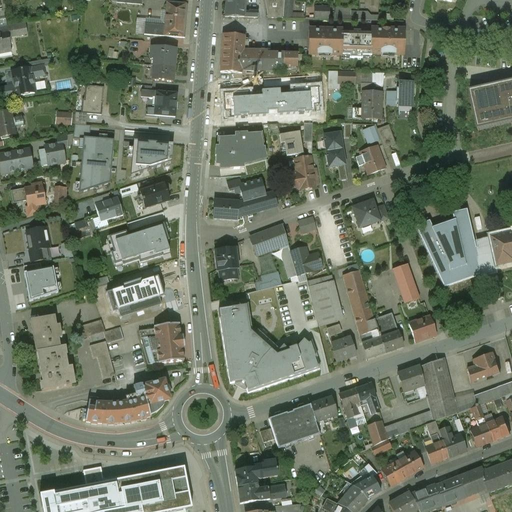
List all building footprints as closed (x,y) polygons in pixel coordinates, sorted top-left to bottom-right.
[(225,0),(224,17),(243,18),(244,13),(244,0),(225,0)] [(263,0),(267,19),(282,19),(283,0),(263,0)] [(292,0),(289,0),(283,0),(282,19),(291,19),(291,13),(292,0)] [(183,26),(185,5),(167,3),(165,24),(183,26)] [(165,24),(145,23),(144,34),(184,37),(187,5),(185,5),(183,26),(165,24)] [(328,8),(314,8),(314,20),(328,20),(328,14),(328,8)] [(379,21),(379,13),(353,12),(353,20),(379,21)] [(0,33),(7,33),(19,31),(18,25),(0,27),(0,33)] [(371,29),(371,33),(371,56),(381,56),(381,54),(393,54),(393,56),(402,56),(402,30),(371,29)] [(341,30),(309,30),(308,55),(317,56),(317,54),(329,54),(329,56),(340,56),(340,55),(341,32),(341,30)] [(371,33),(341,32),(340,55),(349,55),(349,59),(362,59),(362,57),(371,57),(371,56),(371,33)] [(0,33),(0,51),(10,49),(7,33),(0,33)] [(244,38),(222,35),(219,73),(230,74),(241,74),(241,71),(243,52),(244,41),(244,38)] [(175,50),(150,48),(150,60),(153,60),(152,81),(172,82),(175,50)] [(247,52),(243,52),(241,71),(266,72),(266,55),(266,53),(247,52)] [(283,54),(283,55),(283,70),(291,70),(291,68),(296,68),(296,56),(288,56),(288,54),(283,54)] [(283,55),(266,55),(266,72),(283,72),(283,70),(283,55)] [(14,85),(0,88),(0,98),(0,100),(20,96),(19,95),(35,92),(32,77),(44,75),(42,66),(30,69),(30,68),(11,72),(14,85)] [(355,72),(327,72),(327,84),(354,85),(355,72)] [(373,74),(373,84),(384,84),(384,74),(373,74)] [(511,80),(467,91),(477,132),(511,124),(511,80)] [(362,84),(362,94),(374,94),(374,85),(362,84)] [(398,89),(395,89),(395,103),(398,103),(398,110),(411,110),(411,84),(407,84),(398,84),(398,89)] [(91,88),(85,87),(84,101),(82,101),(81,114),(86,114),(101,116),(103,89),(91,88)] [(248,93),(223,95),(224,113),(229,113),(230,120),(240,119),(240,117),(247,117),(247,119),(268,117),(268,113),(276,113),(277,117),(297,115),(297,113),(304,113),(304,115),(314,114),(314,107),(319,106),(318,89),(293,90),(293,95),(280,96),(280,91),(261,92),(261,97),(249,98),(248,93)] [(176,94),(155,93),(155,99),(154,116),(174,118),(175,110),(176,110),(177,103),(175,103),(176,94)] [(374,94),(362,94),(362,109),(362,120),(379,120),(380,94),(374,94)] [(354,120),(362,120),(362,109),(354,109),(354,120)] [(10,112),(0,113),(0,138),(14,136),(13,127),(11,119),(10,112)] [(56,125),(72,125),(73,112),(56,112),(56,125)] [(21,117),(11,119),(13,127),(23,125),(21,117)] [(388,126),(376,130),(383,149),(395,145),(388,126)] [(285,153),(286,157),(303,155),(300,133),(279,136),(282,153),(285,153)] [(235,138),(218,138),(217,148),(215,148),(214,158),(216,158),(215,166),(229,166),(229,170),(244,169),(243,163),(265,157),(261,134),(235,136),(235,138)] [(339,134),(323,137),(324,141),(323,141),(324,148),(325,148),(325,152),(341,150),(340,145),(341,145),(341,139),(340,139),(339,134)] [(61,147),(61,149),(66,148),(67,136),(56,138),(57,145),(59,144),(60,147),(61,147)] [(114,142),(84,139),(79,195),(110,185),(114,142)] [(173,146),(158,145),(145,144),(134,143),(131,178),(171,165),(173,146)] [(57,145),(44,147),(45,151),(48,165),(48,166),(57,164),(57,163),(64,162),(61,149),(61,147),(60,147),(59,144),(57,145)] [(360,156),(355,158),(358,167),(363,165),(368,176),(384,169),(376,147),(359,153),(360,156)] [(27,150),(13,153),(16,172),(25,170),(25,169),(32,168),(29,153),(28,154),(27,150)] [(341,150),(325,152),(326,156),(325,156),(326,163),(327,163),(328,168),(336,167),(344,166),(343,161),(344,161),(343,155),(342,155),(341,150)] [(48,165),(45,151),(38,152),(41,167),(48,165)] [(13,153),(0,155),(0,173),(0,174),(7,173),(16,172),(13,153)] [(296,173),(290,173),(293,192),(314,188),(314,184),(318,183),(317,178),(316,179),(314,170),(311,170),(309,157),(304,157),(305,159),(294,160),(296,173)] [(346,180),(344,166),(336,167),(339,181),(346,180)] [(238,186),(240,185),(238,180),(226,184),(228,192),(234,191),(234,189),(238,188),(238,186)] [(238,188),(243,202),(248,200),(248,199),(257,197),(265,195),(260,180),(240,185),(238,186),(238,188)] [(36,187),(9,193),(12,205),(25,202),(27,208),(27,209),(39,206),(44,205),(41,190),(44,189),(43,184),(40,185),(40,184),(35,185),(36,187)] [(149,189),(139,192),(144,209),(168,201),(166,194),(168,193),(169,191),(169,188),(168,186),(167,185),(165,184),(163,185),(156,187),(155,184),(148,186),(149,189)] [(64,188),(55,187),(55,188),(53,206),(60,206),(61,204),(65,204),(65,199),(61,199),(62,190),(64,190),(64,188)] [(261,210),(262,210),(277,206),(274,196),(271,197),(270,193),(265,195),(257,197),(261,210)] [(243,202),(237,204),(236,218),(251,213),(252,215),(263,212),(262,210),(261,210),(257,197),(248,199),(248,200),(243,202)] [(116,198),(93,206),(99,223),(100,223),(102,229),(110,226),(108,220),(122,216),(116,198)] [(222,202),(214,202),(212,219),(236,221),(236,218),(237,204),(229,203),(229,202),(222,202)] [(371,202),(352,209),(359,229),(378,222),(374,209),(371,202)] [(383,205),(374,209),(378,222),(379,224),(388,221),(383,205)] [(27,209),(27,208),(24,208),(27,218),(38,214),(38,213),(41,213),(39,206),(27,209)] [(428,222),(414,228),(442,286),(479,274),(479,271),(474,249),(465,211),(451,214),(453,223),(431,230),(428,222)] [(312,218),(297,222),(299,229),(308,226),(310,232),(316,230),(312,218)] [(126,232),(109,237),(113,253),(110,254),(114,266),(122,264),(123,267),(139,262),(139,264),(163,257),(162,254),(169,252),(166,241),(169,240),(164,224),(147,230),(147,232),(142,233),(141,232),(127,236),(126,232)] [(282,227),(249,239),(256,257),(279,248),(287,245),(282,227)] [(45,229),(26,232),(30,257),(29,257),(30,263),(42,261),(40,250),(49,249),(45,229)] [(511,233),(491,238),(492,245),(497,266),(498,269),(511,265),(511,233)] [(289,253),(287,245),(279,248),(290,284),(298,282),(296,277),(289,253)] [(476,249),(474,249),(479,271),(481,271),(480,269),(487,268),(487,269),(491,268),(496,267),(496,266),(497,266),(492,245),(488,246),(488,245),(475,248),(476,249)] [(304,248),(289,253),(296,277),(312,273),(311,272),(307,257),(304,248)] [(235,250),(214,252),(216,272),(219,272),(220,282),(236,280),(236,270),(238,270),(235,250)] [(307,257),(311,272),(322,269),(317,254),(307,257)] [(24,267),(25,274),(41,270),(40,264),(24,267)] [(407,266),(391,271),(401,298),(416,293),(407,266)] [(25,274),(24,274),(29,303),(58,294),(53,268),(41,270),(25,274)] [(342,277),(350,275),(348,268),(337,271),(339,278),(342,277)] [(359,337),(377,331),(368,302),(366,297),(361,280),(359,273),(350,275),(342,277),(359,337)] [(379,275),(361,280),(366,297),(384,291),(379,275)] [(274,277),(261,280),(262,283),(264,290),(276,287),(274,277)] [(122,289),(106,294),(112,314),(118,312),(119,315),(160,303),(159,299),(164,298),(158,278),(142,283),(139,287),(132,289),(131,284),(121,287),(122,289)] [(307,283),(308,288),(324,284),(323,279),(307,283)] [(255,293),(264,290),(262,283),(253,285),(255,293)] [(324,284),(308,288),(317,327),(337,323),(331,300),(336,299),(333,284),(328,285),(328,283),(324,284)] [(366,297),(368,302),(374,300),(386,296),(384,291),(366,297)] [(416,293),(401,298),(403,305),(412,302),(419,300),(416,293)] [(378,312),(374,300),(368,302),(377,331),(379,339),(397,333),(390,315),(387,316),(385,309),(378,312)] [(228,377),(232,385),(238,384),(239,386),(244,388),(245,388),(247,393),(255,393),(320,370),(316,359),(317,358),(311,342),(308,343),(305,340),(298,347),(287,351),(283,347),(276,354),(251,331),(247,306),(234,308),(235,310),(219,313),(228,377)] [(54,316),(29,321),(34,353),(36,352),(59,348),(54,316)] [(429,318),(408,325),(415,344),(435,336),(429,318)] [(103,333),(104,332),(100,321),(77,328),(80,339),(103,333)] [(179,325),(153,328),(153,330),(158,364),(158,365),(183,362),(182,349),(184,349),(183,336),(180,337),(179,325)] [(337,326),(326,330),(329,338),(340,334),(337,326)] [(104,332),(103,333),(106,345),(123,340),(119,328),(104,332)] [(158,364),(153,330),(137,332),(147,365),(158,364)] [(359,337),(361,345),(379,339),(377,331),(359,337)] [(397,333),(379,339),(384,354),(402,348),(397,333)] [(379,339),(361,345),(365,360),(384,354),(379,339)] [(349,340),(330,346),(332,352),(331,353),(335,364),(355,357),(349,340)] [(104,343),(88,348),(92,359),(96,358),(102,380),(113,377),(104,343)] [(59,348),(36,352),(41,383),(42,383),(44,392),(60,389),(60,388),(70,386),(69,379),(73,379),(71,368),(67,368),(65,356),(63,357),(61,348),(59,348)] [(474,367),(466,370),(470,383),(499,373),(496,364),(497,363),(496,361),(495,362),(492,353),(472,360),(474,367)] [(444,359),(437,362),(440,374),(448,372),(444,359)] [(437,362),(419,368),(423,386),(430,412),(432,424),(434,423),(459,414),(448,372),(440,374),(437,362)] [(419,368),(396,376),(402,393),(423,386),(419,368)] [(93,403),(88,402),(84,423),(96,425),(106,425),(116,425),(126,424),(139,421),(146,419),(150,418),(149,415),(154,414),(160,409),(163,405),(163,403),(169,401),(164,380),(144,386),(145,387),(142,387),(141,385),(133,388),(135,396),(143,394),(143,396),(143,398),(138,399),(131,401),(122,403),(114,404),(106,404),(99,403),(93,403)] [(474,407),(474,409),(478,407),(511,395),(511,382),(473,396),(475,406),(474,407)] [(370,385),(354,390),(359,403),(363,402),(365,401),(374,398),(370,385)] [(354,390),(339,395),(343,408),(355,405),(359,403),(354,390)] [(330,398),(309,405),(315,424),(336,417),(330,398)] [(374,398),(365,401),(368,408),(376,405),(377,405),(374,398)] [(355,405),(343,408),(347,419),(358,415),(356,408),(355,405)] [(485,426),(485,425),(478,407),(474,409),(470,410),(477,429),(485,426)] [(286,413),(268,420),(277,451),(313,438),(303,408),(290,412),(291,413),(287,415),(286,413)] [(432,424),(430,412),(403,421),(406,433),(425,426),(432,424)] [(485,425),(485,426),(491,443),(509,436),(503,418),(485,425)] [(354,420),(346,423),(348,429),(356,427),(354,420)] [(406,433),(403,421),(395,424),(395,425),(394,426),(398,436),(406,433)] [(386,440),(383,430),(381,422),(366,427),(371,441),(373,447),(386,440)] [(432,446),(425,449),(431,466),(448,459),(442,442),(434,423),(432,424),(425,426),(432,446)] [(386,440),(398,436),(394,426),(383,430),(386,440)] [(477,429),(470,432),(476,448),(491,443),(485,426),(477,429)] [(459,436),(442,442),(448,459),(465,453),(459,436)] [(386,440),(373,447),(370,448),(372,452),(374,456),(390,448),(386,440)] [(414,453),(397,462),(406,478),(423,469),(414,453)] [(234,472),(237,488),(256,486),(256,481),(277,477),(274,461),(262,463),(263,466),(254,467),(254,469),(234,472)] [(397,462),(381,471),(390,488),(406,478),(397,462)] [(511,462),(487,472),(486,471),(481,473),(482,474),(481,475),(487,490),(488,494),(511,485),(511,462)] [(86,488),(39,497),(42,508),(47,507),(48,511),(185,511),(185,510),(192,509),(186,478),(179,480),(177,470),(132,479),(131,475),(103,480),(101,468),(83,472),(86,488)] [(177,470),(179,480),(186,478),(184,469),(177,470)] [(482,474),(481,473),(480,470),(449,482),(457,502),(487,490),(481,475),(482,474)] [(434,487),(409,496),(417,510),(418,511),(427,511),(440,507),(441,508),(457,502),(449,482),(434,488),(434,487)] [(256,486),(237,488),(239,505),(269,501),(267,489),(257,490),(256,486)] [(283,487),(267,489),(269,501),(285,498),(283,487)] [(353,488),(337,506),(345,510),(347,511),(356,511),(366,502),(358,492),(353,488)] [(413,511),(417,510),(409,496),(408,494),(388,506),(391,511),(413,511)]
